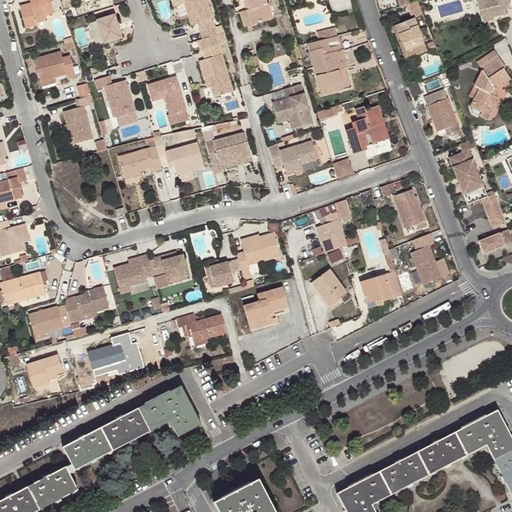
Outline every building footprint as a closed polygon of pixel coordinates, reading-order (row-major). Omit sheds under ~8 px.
[(29,0),(31,5),(32,7),(20,11),(26,29),(38,25),(37,24),(36,20),(46,17),(55,14),(51,0),(29,0)] [(198,24),(212,19),(206,0),(183,0),(184,3),(189,19),(191,26),(198,24)] [(245,0),(248,10),(247,11),(251,26),(272,19),(268,4),(266,5),(265,0),(236,0),(237,2),(245,0)] [(511,0),(477,0),(481,17),(493,15),(493,18),(507,14),(506,10),(505,7),(510,6),(510,9),(511,8),(511,0)] [(251,26),(247,11),(240,13),(245,28),(251,26)] [(97,20),(104,43),(122,38),(115,15),(97,20)] [(493,15),(481,17),(483,23),(494,20),(493,18),(493,15)] [(212,19),(198,24),(200,32),(214,28),(212,19)] [(415,19),(396,26),(406,52),(424,45),(415,19)] [(200,32),(202,39),(217,35),(214,28),(200,32)] [(217,35),(202,39),(198,41),(201,50),(220,45),(217,35)] [(340,49),(337,36),(306,44),(320,88),(345,81),(336,51),(340,49)] [(320,88),(322,97),(354,88),(343,49),(340,49),(336,51),(345,81),(320,88)] [(68,81),(76,78),(71,57),(63,59),(61,53),(35,60),(41,83),(56,79),(67,76),(68,81)] [(222,54),(199,61),(206,83),(209,82),(211,87),(214,98),(233,92),(222,54)] [(250,58),(249,58),(252,68),(259,66),(256,56),(254,57),(250,58)] [(497,88),(499,88),(511,80),(504,70),(506,69),(500,59),(483,70),(475,87),(480,90),(471,108),(484,114),(488,105),(494,108),(499,98),(493,96),(497,88)] [(104,87),(114,117),(135,111),(125,80),(112,84),(109,76),(95,80),(97,89),(104,87)] [(176,77),(148,85),(152,97),(164,94),(165,97),(167,103),(170,114),(168,115),(171,125),(185,121),(182,111),(186,110),(176,77)] [(56,79),(41,83),(43,88),(57,84),(56,79)] [(79,86),(83,99),(91,96),(87,84),(79,86)] [(291,88),(284,90),(287,100),(272,104),(276,117),(289,113),(291,119),(289,120),(290,120),(292,130),(312,124),(301,85),(291,88)] [(444,90),(424,97),(437,132),(445,129),(447,128),(450,134),(452,140),(461,136),(457,124),(444,90)] [(84,108),(94,106),(91,96),(83,99),(76,101),(78,109),(63,113),(67,126),(69,126),(74,145),(93,140),(84,108)] [(488,105),(484,114),(490,116),(494,108),(488,105)] [(337,106),(318,113),(321,123),(340,116),(339,115),(339,113),(337,106)] [(381,124),(384,123),(378,106),(365,111),(365,107),(356,110),(359,121),(352,123),(354,129),(346,132),(354,155),(367,150),(366,146),(386,139),(381,124)] [(289,113),(276,117),(278,124),(290,120),(289,120),(291,119),(289,113)] [(390,138),(384,123),(381,124),(386,139),(390,138)] [(70,146),(74,145),(69,126),(67,126),(65,127),(70,146)] [(195,135),(193,129),(174,133),(172,133),(174,141),(195,135)] [(208,154),(213,172),(222,169),(220,165),(251,156),(244,133),(212,141),(216,152),(208,154)] [(162,135),(152,138),(155,148),(157,157),(164,155),(167,163),(172,162),(173,167),(176,177),(204,168),(197,142),(166,151),(162,135)] [(472,140),(459,144),(463,152),(450,157),(468,204),(482,199),(493,227),(505,223),(493,194),(489,196),(470,149),(475,147),(472,140)] [(278,144),(269,147),(275,168),(284,165),(287,174),(303,169),(302,164),(318,160),(312,142),(280,151),(278,144)] [(29,148),(17,149),(18,159),(30,158),(29,148)] [(157,157),(155,148),(118,158),(124,176),(141,171),(153,167),(154,172),(161,170),(157,157)] [(252,161),(251,156),(220,165),(222,169),(252,161)] [(334,165),(339,179),(352,174),(347,160),(334,165)] [(27,183),(23,169),(12,172),(15,180),(0,184),(0,205),(23,198),(20,185),(27,183)] [(141,171),(124,176),(125,180),(142,175),(141,171)] [(414,190),(395,196),(406,228),(426,222),(418,197),(416,197),(414,190)] [(493,194),(505,223),(507,222),(500,202),(496,193),(493,194)] [(346,199),(337,202),(339,207),(340,207),(345,220),(352,218),(346,199)] [(317,228),(326,253),(343,248),(346,246),(337,221),(342,219),(339,212),(325,217),(327,225),(317,228)] [(9,229),(7,221),(0,222),(0,254),(1,259),(25,252),(23,245),(17,227),(9,229)] [(268,222),(268,231),(278,231),(278,222),(268,222)] [(17,227),(23,245),(30,243),(24,225),(17,227)] [(485,254),(511,243),(511,240),(507,230),(480,241),(485,254)] [(243,254),(236,256),(241,273),(249,270),(248,267),(280,257),(273,235),(259,239),(240,245),(243,254)] [(431,235),(413,241),(417,252),(411,254),(423,286),(442,278),(430,247),(435,245),(431,235)] [(240,241),(240,245),(259,239),(258,236),(240,241)] [(161,258),(162,263),(178,258),(176,253),(161,258)] [(188,275),(183,256),(178,258),(162,263),(161,258),(153,260),(158,278),(153,280),(155,288),(167,285),(166,282),(188,275)] [(152,277),(146,257),(138,259),(139,263),(127,267),(113,271),(121,296),(132,293),(131,289),(146,283),(145,279),(152,277)] [(208,268),(217,265),(216,261),(203,265),(210,289),(214,288),(208,268)] [(226,262),(217,265),(208,268),(214,288),(232,282),(226,262)] [(329,271),(314,282),(331,305),(347,293),(329,271)] [(382,302),(401,296),(395,272),(360,282),(366,303),(374,301),(376,306),(382,304),(382,302)] [(42,273),(39,274),(45,295),(48,295),(42,273)] [(0,284),(0,285),(2,292),(5,303),(6,306),(24,301),(36,297),(45,295),(39,274),(0,284)] [(282,287),(242,299),(251,330),(277,323),(273,312),(288,307),(282,287)] [(68,320),(70,325),(82,322),(81,318),(95,314),(109,310),(103,289),(88,293),(89,296),(84,297),(75,299),(76,307),(65,310),(68,320)] [(24,301),(26,309),(38,306),(36,297),(24,301)] [(75,299),(66,301),(65,306),(65,308),(65,310),(76,307),(75,299)] [(48,332),(62,327),(61,322),(68,320),(65,310),(65,308),(65,306),(57,308),(57,307),(28,315),(33,336),(48,332)] [(207,338),(226,333),(221,315),(196,323),(193,315),(176,320),(178,328),(182,326),(189,324),(193,335),(195,342),(207,338)] [(329,324),(331,328),(340,325),(340,324),(338,320),(329,324)] [(182,326),(185,338),(193,335),(189,324),(182,326)] [(49,335),(48,332),(33,336),(35,340),(49,335)] [(93,371),(113,366),(126,362),(124,355),(131,353),(128,342),(131,341),(129,333),(111,338),(113,345),(88,352),(93,371)] [(197,347),(208,344),(207,338),(195,342),(197,347)] [(50,383),(49,381),(47,376),(57,373),(63,372),(58,356),(26,366),(34,388),(50,383)] [(223,374),(216,378),(220,384),(226,381),(223,374)] [(181,386),(139,408),(151,431),(171,421),(178,436),(201,425),(191,405),(181,386)] [(139,408),(100,427),(113,451),(131,441),(151,431),(139,408)] [(499,410),(456,432),(469,455),(488,445),(497,461),(511,453),(511,433),(509,428),(499,410)] [(100,427),(62,447),(71,464),(74,471),(94,461),(113,451),(100,427)] [(456,432),(419,452),(432,474),(449,466),(469,455),(456,432)] [(419,452),(381,471),(393,494),(411,485),(432,474),(419,452)] [(511,453),(497,461),(511,491),(511,453)] [(71,464),(66,466),(69,473),(74,471),(71,464)] [(66,466),(27,487),(40,510),(60,500),(78,490),(69,473),(66,466)] [(375,511),(372,505),(393,494),(381,471),(338,494),(347,511),(375,511)] [(231,492),(213,502),(218,511),(274,511),(257,479),(238,489),(238,487),(230,491),(231,492)] [(27,487),(0,500),(0,511),(36,511),(40,510),(27,487)]
